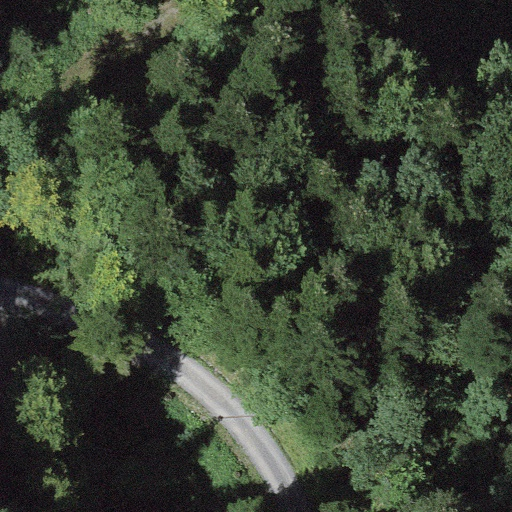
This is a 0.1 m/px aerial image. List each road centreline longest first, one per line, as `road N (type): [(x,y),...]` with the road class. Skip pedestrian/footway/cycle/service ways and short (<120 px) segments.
road 1 (track): [(284,511),(260,450),(172,361),(0,301)]
road 2 (track): [(0,122),(164,18),(213,0)]
